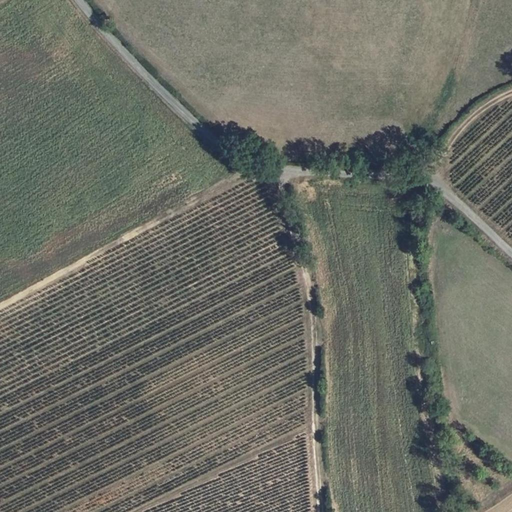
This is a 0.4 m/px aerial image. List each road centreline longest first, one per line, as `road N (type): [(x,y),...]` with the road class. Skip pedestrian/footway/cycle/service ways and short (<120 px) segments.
road 1 (unclassified): [(430,179),(250,165),(210,138),(81,0)]
road 2 (track): [(324,511),(314,304),(276,169)]
road 3 (track): [(250,165),(0,307)]
road 4 (track): [(430,179),(453,137),(511,91)]
